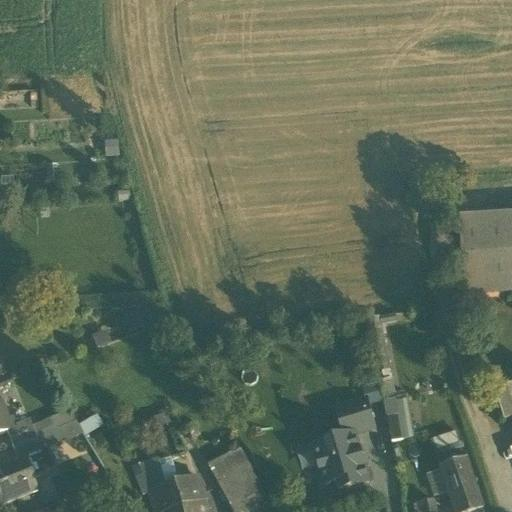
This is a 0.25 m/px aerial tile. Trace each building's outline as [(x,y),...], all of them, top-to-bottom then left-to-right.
[(58,167),(46,167),(47,185),(59,184),(58,167)] [(511,217),(459,221),(464,300),(511,297),(511,217)] [(152,310),(133,311),(142,330),(143,333),(164,326),(152,310)] [(122,337),(142,330),(133,311),(112,312),(122,337)] [(397,326),(396,317),(371,322),(380,374),(391,373),(383,329),(397,326)] [(396,317),(397,326),(412,325),(412,317),(396,317)] [(91,340),(96,351),(112,345),(108,334),(91,340)] [(380,383),(383,400),(396,397),(393,381),(380,383)] [(366,403),(368,409),(384,405),(378,387),(363,392),(366,403)] [(511,390),(496,396),(504,422),(511,419),(511,390)] [(384,405),(390,443),(410,440),(403,396),(396,397),(383,400),(384,405)] [(0,433),(6,431),(18,427),(14,417),(13,415),(9,416),(3,401),(2,398),(0,398),(0,433)] [(355,438),(375,432),(368,409),(366,403),(336,412),(345,441),(354,438),(355,438)] [(31,430),(35,441),(77,425),(70,415),(31,430)] [(97,418),(79,429),(84,438),(85,440),(104,428),(97,418)] [(6,431),(13,450),(35,441),(31,430),(28,422),(18,427),(6,431)] [(35,441),(41,455),(47,452),(54,450),(84,438),(79,429),(77,425),(35,441)] [(458,453),(464,451),(458,434),(435,442),(442,462),(460,456),(458,453)] [(341,494),(369,485),(355,438),(354,438),(345,441),(313,450),(325,488),(338,484),(341,494)] [(41,455),(35,441),(13,450),(19,464),(25,461),(41,455)] [(54,450),(47,452),(54,469),(60,467),(54,450)] [(453,495),(458,511),(484,511),(464,451),(458,453),(460,456),(442,462),(445,471),(453,495)] [(55,473),(54,469),(47,452),(41,455),(25,461),(33,482),(55,473)] [(209,469),(225,498),(236,493),(242,502),(262,492),(240,452),(209,469)] [(172,460),(160,464),(168,490),(180,487),(172,460)] [(0,471),(0,506),(1,509),(38,495),(33,482),(25,461),(19,464),(0,471)] [(132,470),(141,499),(150,496),(168,490),(160,464),(159,462),(132,470)] [(453,495),(445,471),(426,477),(434,501),(453,495)] [(150,496),(154,511),(180,511),(205,502),(199,481),(180,487),(168,490),(150,496)] [(239,511),(266,502),(262,492),(242,502),(236,493),(225,498),(228,501),(232,511),(239,511)] [(208,511),(205,502),(180,511),(208,511)] [(239,511),(269,511),(266,502),(239,511)]
